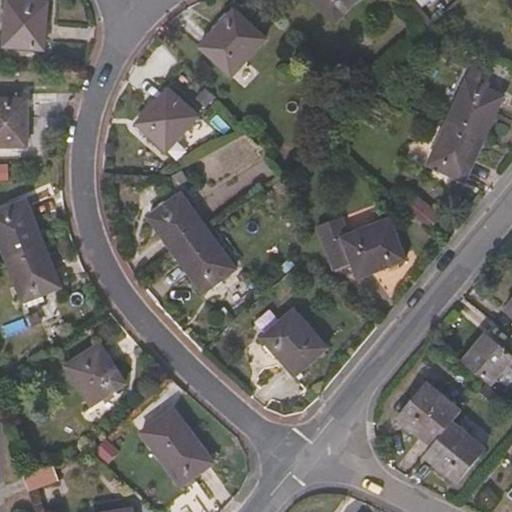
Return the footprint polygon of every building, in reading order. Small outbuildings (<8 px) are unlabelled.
[(308,0),(335,24),(356,0),(308,0)] [(416,0),(425,10),(437,1),(436,0),(416,0)] [(43,50),(46,3),(6,1),(2,48),(43,50)] [(264,40),(232,11),(197,49),(229,78),(264,40)] [(483,142),(501,99),(483,90),(488,77),(470,69),(445,124),(483,142)] [(165,153),(197,117),(167,90),(135,126),(165,153)] [(0,147),(26,148),(26,101),(0,101),(0,147)] [(464,184),(483,142),(445,124),(426,167),(464,184)] [(207,185),(251,166),(236,133),(193,152),(207,185)] [(0,181),(10,181),(10,165),(0,165),(0,181)] [(207,232),(185,202),(179,195),(145,219),(172,257),(207,232)] [(439,217),(415,197),(404,213),(427,231),(439,217)] [(42,244),(25,201),(0,210),(0,249),(4,259),(42,244)] [(403,261),(387,220),(344,237),(337,219),(315,229),(331,272),(349,265),(356,280),(403,261)] [(234,270),(207,232),(172,257),(201,295),(234,270)] [(58,288),(42,244),(4,259),(21,303),(24,303),(27,309),(44,301),(42,295),(58,288)] [(511,301),(502,313),(511,321),(511,334),(510,338),(511,339),(511,301)] [(325,349),(291,311),(259,340),(293,378),(325,349)] [(39,324),(36,314),(28,317),(32,327),(39,324)] [(511,371),(511,339),(510,338),(508,337),(500,348),(483,335),(460,363),(489,388),(506,367),(511,371)] [(123,384),(104,354),(98,346),(63,367),(89,407),(114,391),(123,384)] [(458,412),(423,384),(395,420),(429,448),(449,424),(458,412)] [(212,463),(173,410),(140,433),(180,486),(212,463)] [(483,451),(449,424),(429,448),(421,458),(455,485),(468,469),(483,451)] [(110,440),(95,449),(105,466),(119,457),(110,440)] [(56,482),(50,466),(22,476),(28,492),(56,482)]
